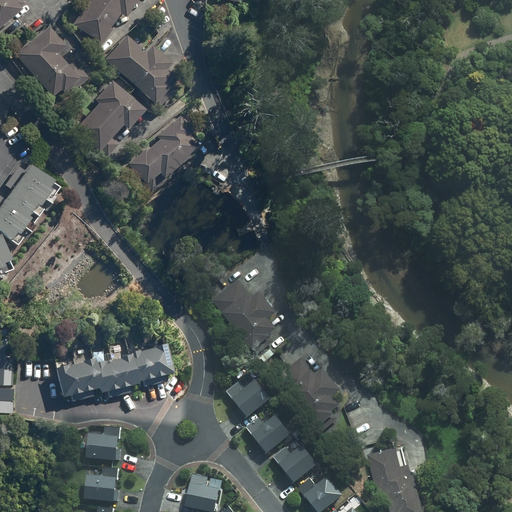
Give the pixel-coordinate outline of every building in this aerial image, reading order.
[(0,0),(0,26),(13,17),(22,10),(19,5),(25,0),(0,0)] [(135,0),(90,0),(74,24),(99,42),(120,13),(124,16),(135,0)] [(65,47),(49,26),(16,53),(51,97),(58,91),(63,96),(88,76),(75,60),(66,68),(55,55),(65,47)] [(129,36),(104,62),(128,84),(132,80),(161,106),(176,90),(168,82),(173,77),(163,68),(168,62),(152,46),(146,52),(129,36)] [(127,94),(110,79),(106,78),(90,95),(92,100),(69,124),(94,150),(101,156),(115,142),(106,134),(110,129),(118,121),(124,126),(134,116),(141,108),(127,94)] [(160,138),(128,161),(148,188),(164,176),(181,164),(195,154),(202,149),(186,126),(178,114),(155,131),(160,138)] [(25,172),(18,167),(5,187),(10,191),(4,200),(0,197),(0,233),(18,246),(46,203),(51,206),(58,195),(51,190),(56,183),(29,165),(25,172)] [(0,283),(17,277),(1,236),(0,236),(0,283)] [(251,333),(269,318),(261,308),(270,300),(253,279),(247,284),(232,266),(209,284),(222,300),(218,303),(237,325),(241,321),(251,333)] [(56,369),(62,398),(100,390),(101,394),(141,385),(140,383),(173,376),(167,345),(56,369)] [(13,347),(0,346),(0,385),(10,386),(13,347)] [(318,373),(304,356),(286,371),(301,389),(298,392),(310,407),(314,403),(328,420),(343,408),(335,399),(344,392),(330,375),(324,368),(318,373)] [(238,382),(226,392),(245,417),(269,396),(255,380),(244,389),(238,382)] [(13,390),(0,389),(0,413),(12,414),(13,390)] [(258,418),(245,427),(266,453),(291,436),(275,413),(263,423),(258,418)] [(105,428),(105,434),(91,434),(90,459),(119,460),(121,439),(121,429),(105,428)] [(388,439),(362,446),(373,486),(380,484),(386,506),(391,505),(395,511),(415,506),(400,456),(394,458),(388,439)] [(285,448),(272,457),(292,484),(317,465),(303,444),(290,454),(285,448)] [(118,501),(118,479),(119,469),(104,468),(103,477),(91,476),(89,499),(118,501)] [(222,478),(193,473),(188,505),(217,510),(222,478)] [(311,478),(297,488),(304,496),(316,511),(320,511),(343,495),(327,473),(315,484),(311,478)] [(361,511),(349,497),(331,511),(361,511)]
